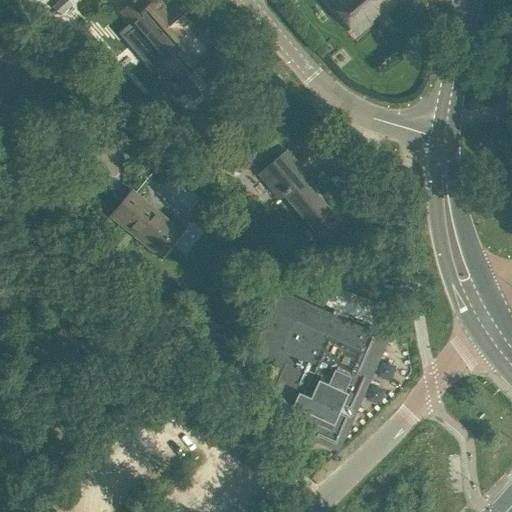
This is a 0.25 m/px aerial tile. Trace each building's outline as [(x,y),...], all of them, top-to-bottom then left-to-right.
[(40,0),(58,20),(68,32),(84,19),(76,10),(78,7),(76,5),(71,0),(40,0)] [(191,40),(180,27),(182,25),(170,11),(168,13),(156,0),(155,0),(147,7),(140,0),(135,0),(122,12),(134,27),(125,35),(152,67),(162,58),(177,75),(194,61),(183,48),(191,40)] [(330,0),(329,1),(356,34),(393,3),(390,0),(330,0)] [(0,35),(0,97),(18,80),(23,85),(36,71),(0,35)] [(286,152),(258,176),(278,200),(282,196),(308,227),(327,211),(301,180),(306,176),(286,152)] [(128,192),(109,215),(161,256),(179,233),(128,192)] [(256,324),(252,334),(259,338),(253,351),(274,360),(260,390),(271,395),(278,379),(300,388),(286,422),(303,429),(302,432),(309,435),(315,438),(316,435),(334,443),(363,378),(356,375),(374,334),(273,291),(268,302),(274,305),(264,327),(256,324)] [(217,359),(239,354),(234,331),(212,336),(217,359)] [(393,360),(411,363),(414,348),(395,346),(393,360)] [(154,365),(144,376),(153,383),(162,372),(154,365)] [(374,408),(391,412),(395,395),(377,391),(374,408)]
